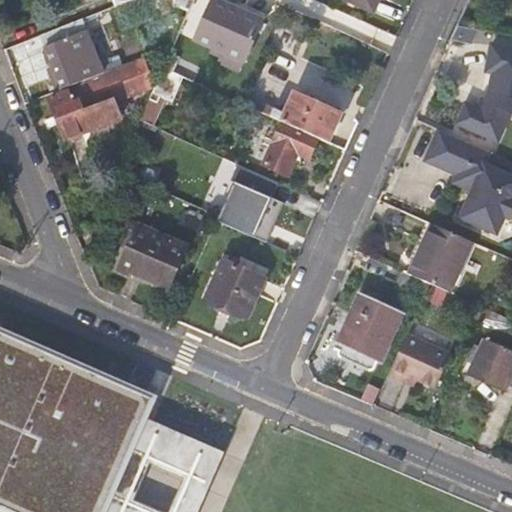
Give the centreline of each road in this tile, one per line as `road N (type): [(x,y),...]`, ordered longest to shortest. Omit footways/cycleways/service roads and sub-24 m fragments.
road 1 (residential): [(266,385),(440,0)]
road 2 (residential): [(511,490),(266,385)]
road 3 (residential): [(266,385),(55,295)]
road 4 (residential): [(0,103),(52,238),(55,295)]
